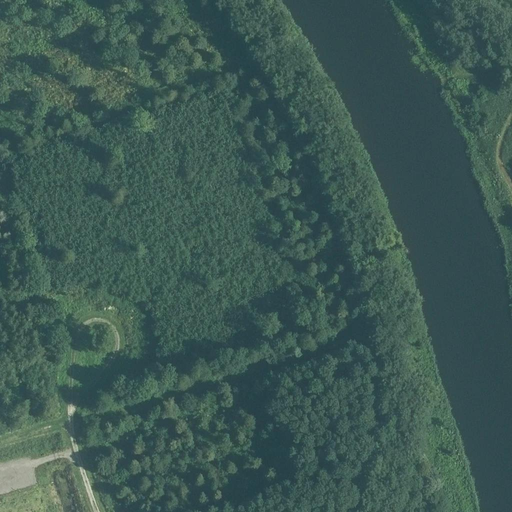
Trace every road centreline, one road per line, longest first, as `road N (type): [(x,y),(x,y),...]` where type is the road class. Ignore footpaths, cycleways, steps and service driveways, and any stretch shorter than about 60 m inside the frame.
road 1 (unknown): [(222,0),(299,121),(374,315),(387,375),(381,465),(368,511)]
road 2 (unknown): [(248,0),(339,159),(408,359),(404,435),(386,511)]
road 3 (track): [(0,442),(346,342)]
road 4 (track): [(69,422),(116,343),(116,329),(104,321),(83,324),(70,380)]
road 5 (track): [(70,380),(69,422),(96,511)]
